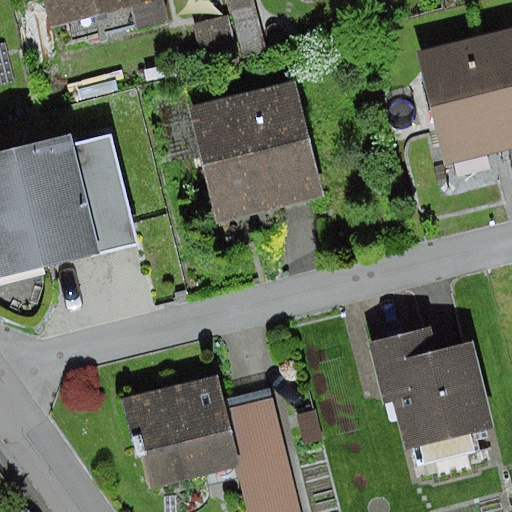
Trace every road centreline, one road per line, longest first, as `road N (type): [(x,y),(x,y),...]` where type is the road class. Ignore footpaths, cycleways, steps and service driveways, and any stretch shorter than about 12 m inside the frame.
road 1 (residential): [(511,235),(0,357)]
road 2 (residential): [(0,410),(73,511)]
